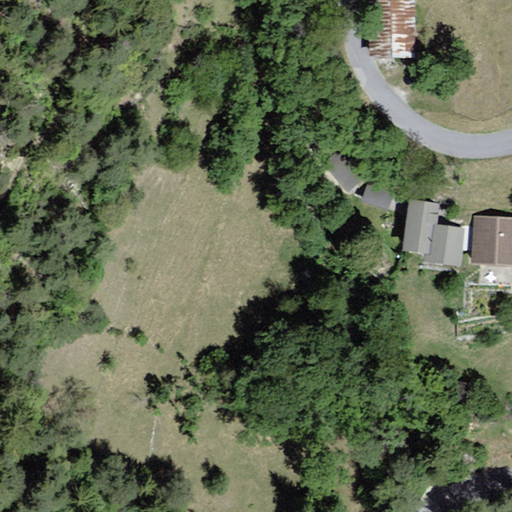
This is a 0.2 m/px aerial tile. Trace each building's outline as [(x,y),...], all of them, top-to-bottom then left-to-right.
[(424,60),(423,0),(377,0),(378,61),(424,60)] [(323,165),(348,192),(367,174),(343,147),(323,165)] [(362,203),(389,212),(395,192),(367,184),(362,203)] [(441,201),(409,197),(402,251),(425,253),(424,261),(460,266),(465,229),(438,225),(441,201)] [(511,216),(473,215),(471,264),(511,265),(511,216)]
